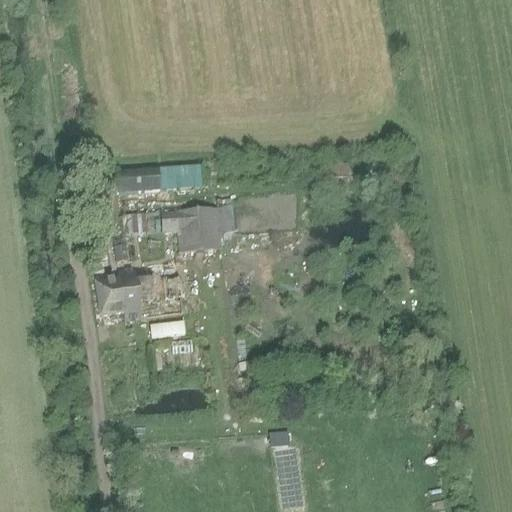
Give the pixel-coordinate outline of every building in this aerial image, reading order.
[(116,196),(160,193),(158,172),(115,174),(116,196)] [(221,252),(218,211),(160,216),(162,236),(177,235),(178,255),(221,252)] [(116,265),(128,264),(126,248),(114,250),(116,265)] [(124,325),(182,316),(174,266),(117,275),(118,281),(95,285),(100,319),(123,316),(124,325)] [(159,339),(193,334),(192,320),(157,325),(159,339)] [(161,346),(165,368),(203,361),(198,339),(161,346)] [(320,371),(308,372),(309,386),(321,385),(320,371)]
